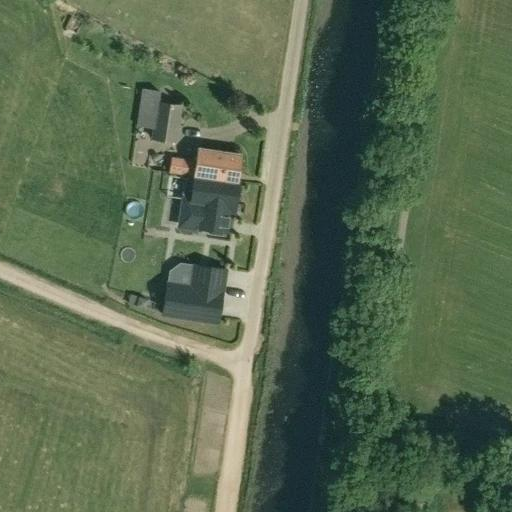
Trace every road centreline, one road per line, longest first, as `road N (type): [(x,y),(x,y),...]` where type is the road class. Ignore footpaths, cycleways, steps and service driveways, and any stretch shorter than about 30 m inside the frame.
road 1 (track): [(331,511),(406,0)]
road 2 (track): [(225,511),(245,370),(0,267)]
road 3 (unclassified): [(245,370),(300,0)]
road 4 (track): [(511,479),(387,418)]
